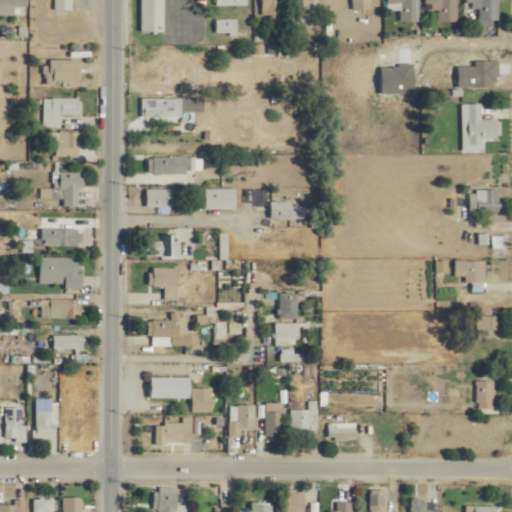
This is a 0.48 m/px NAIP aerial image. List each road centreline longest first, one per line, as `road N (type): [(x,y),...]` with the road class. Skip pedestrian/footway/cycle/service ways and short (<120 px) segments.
road 1 (residential): [(0,460),(511,458)]
road 2 (tertiary): [(106,511),(107,0)]
